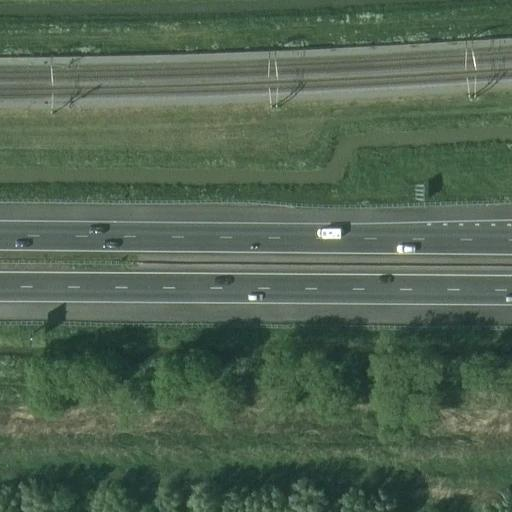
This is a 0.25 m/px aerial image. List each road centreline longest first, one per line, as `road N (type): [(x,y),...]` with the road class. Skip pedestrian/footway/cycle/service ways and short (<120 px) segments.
road 1 (motorway): [(511,239),(0,235)]
road 2 (motorway): [(0,287),(511,290)]
